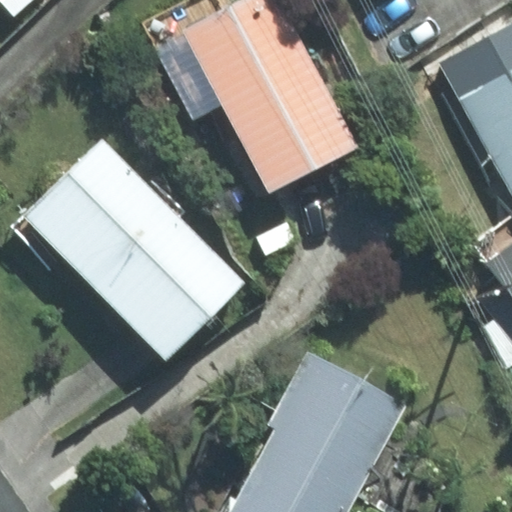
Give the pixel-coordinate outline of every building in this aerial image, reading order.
[(0,0),(0,16),(6,23),(32,0),(0,0)] [(231,0),(164,34),(252,204),(348,155),(267,0),(231,0)] [(511,7),(443,47),(463,81),(448,90),(511,199),(511,267),(479,286),(511,343),(511,7)] [(234,290),(93,145),(10,225),(150,371),(234,290)] [(301,354),(217,511),(341,511),(400,411),(301,354)]
